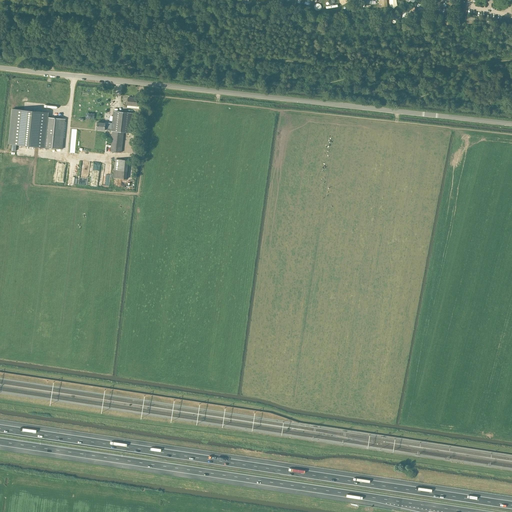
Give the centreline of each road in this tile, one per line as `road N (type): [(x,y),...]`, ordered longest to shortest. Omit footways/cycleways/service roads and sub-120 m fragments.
road 1 (motorway): [(511,505),(0,428)]
road 2 (unclassified): [(511,125),(0,68)]
road 3 (motorway): [(0,442),(468,511)]
